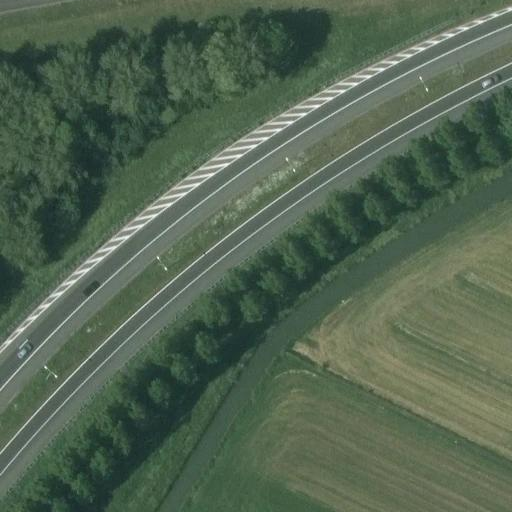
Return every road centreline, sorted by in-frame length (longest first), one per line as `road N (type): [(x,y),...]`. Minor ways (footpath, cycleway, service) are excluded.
road 1 (motorway): [(0,474),(113,349),(203,270),(364,154),(511,72)]
road 2 (motorway): [(0,369),(148,237),(280,141),(380,81),(511,19)]
